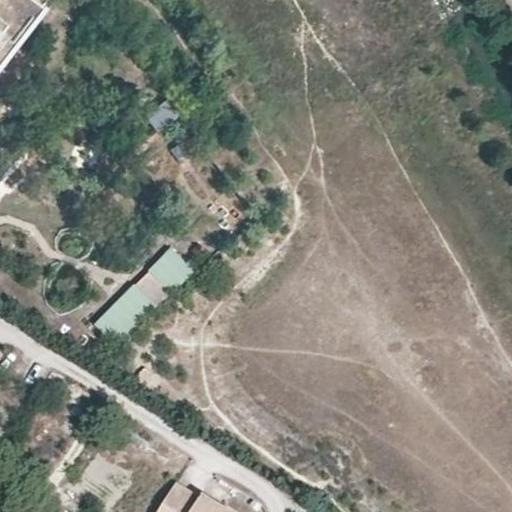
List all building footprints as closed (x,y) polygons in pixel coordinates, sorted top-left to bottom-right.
[(0,0),(0,67),(42,14),(23,0),(0,0)] [(157,174),(145,158),(106,187),(118,203),(157,174)] [(166,188),(159,180),(140,195),(146,204),(166,188)] [(144,206),(139,197),(128,205),(124,208),(120,210),(124,220),(144,206)] [(168,292),(192,270),(168,245),(144,267),(168,292)] [(143,271),(91,320),(113,343),(165,294),(143,271)] [(201,500),(177,485),(159,511),(226,511),(203,497),(201,500)]
